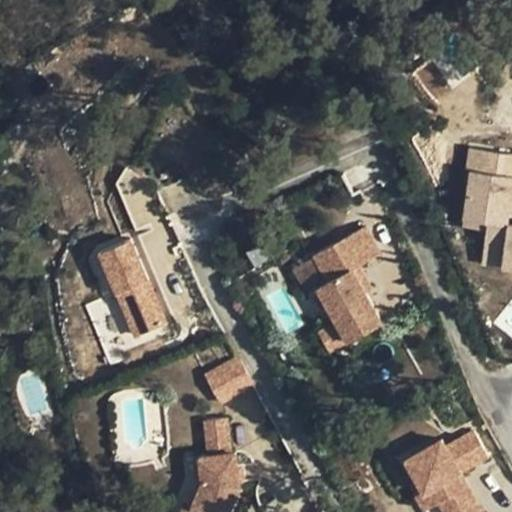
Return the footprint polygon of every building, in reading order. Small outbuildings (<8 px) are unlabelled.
[(511,153),(468,149),(465,171),(468,171),(462,228),(485,231),(481,265),(502,268),(501,272),(511,272),(511,227),(507,227),(508,216),(511,216),(511,153)] [(316,253),(330,279),(320,284),(339,319),(350,339),(383,322),(367,292),(353,267),(360,264),(381,252),(366,225),(316,253)] [(101,250),(134,336),(164,324),(131,239),(101,250)] [(360,264),(353,267),(367,292),(373,288),(360,264)] [(332,349),(350,339),(339,319),(321,329),(332,349)] [(221,403),(254,385),(239,357),(206,375),(221,403)] [(205,421),(207,436),(228,434),(227,419),(205,421)] [(424,490),(431,486),(445,511),(481,511),(459,471),(487,455),(473,429),(444,445),(441,438),(406,458),(424,490)] [(231,453),(228,434),(207,436),(209,456),(201,457),(204,482),(193,505),(202,509),(200,511),(228,511),(240,487),(236,453),(231,453)] [(425,511),(445,511),(431,486),(424,490),(416,495),(425,511)] [(181,511),(200,511),(202,509),(193,505),(186,502),(181,511)]
